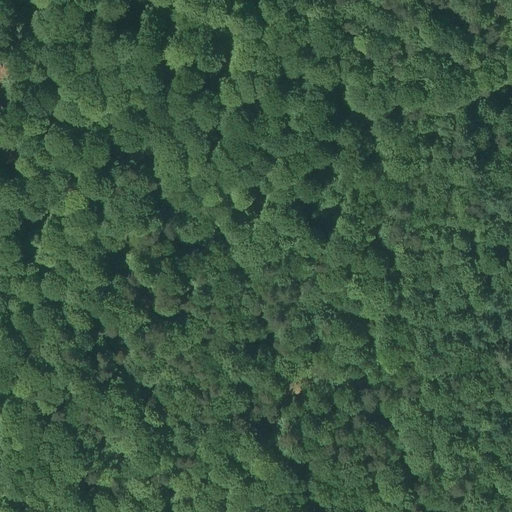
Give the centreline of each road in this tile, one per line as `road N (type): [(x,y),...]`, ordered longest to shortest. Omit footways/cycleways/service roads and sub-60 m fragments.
road 1 (track): [(359,115),(443,511)]
road 2 (track): [(340,76),(132,0)]
road 3 (track): [(511,52),(370,78),(340,76)]
